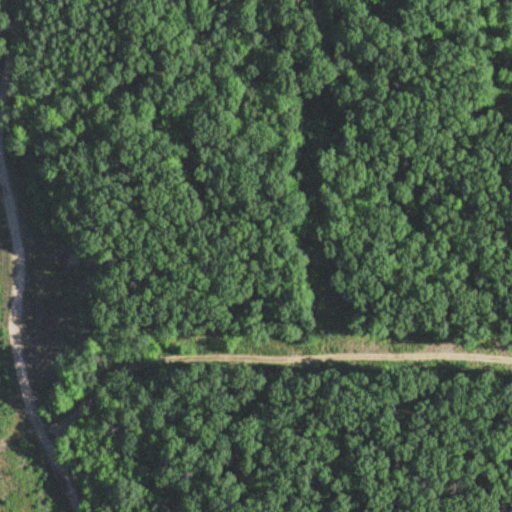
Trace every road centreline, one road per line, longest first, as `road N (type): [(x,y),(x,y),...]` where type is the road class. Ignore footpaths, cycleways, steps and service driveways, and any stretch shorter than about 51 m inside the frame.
road 1 (residential): [(76,511),(24,399),(0,243),(1,109),(17,0)]
road 2 (track): [(42,437),(150,358),(511,358)]
